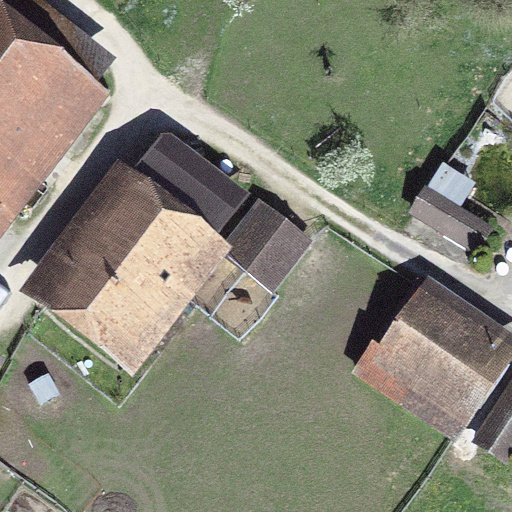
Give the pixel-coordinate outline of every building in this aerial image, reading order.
[(0,0),(0,186),(98,58),(22,0),(0,0)] [(163,151),(51,299),(120,351),(232,204),(163,151)] [(267,293),(303,246),(256,210),(219,258),(267,293)] [(358,375),(460,444),(477,418),(467,412),(501,363),(426,311),(392,360),(377,351),(358,375)] [(511,394),(497,418),(499,419),(482,446),(501,459),(511,442),(511,394)]
